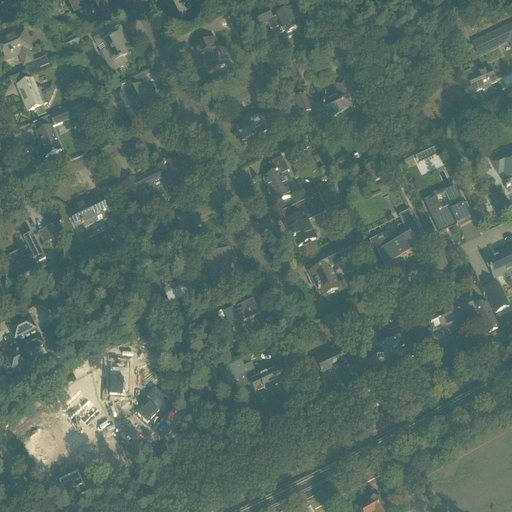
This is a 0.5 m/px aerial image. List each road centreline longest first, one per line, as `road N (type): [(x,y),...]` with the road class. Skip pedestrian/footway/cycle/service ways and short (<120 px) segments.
road 1 (residential): [(511,227),(333,328),(312,326),(294,306),(202,118)]
road 2 (primary): [(257,511),(511,379)]
road 3 (residential): [(202,118),(335,53),(321,0)]
road 4 (residential): [(30,181),(202,118)]
road 5 (unclassified): [(392,465),(511,402)]
road 6 (residential): [(202,118),(139,0)]
